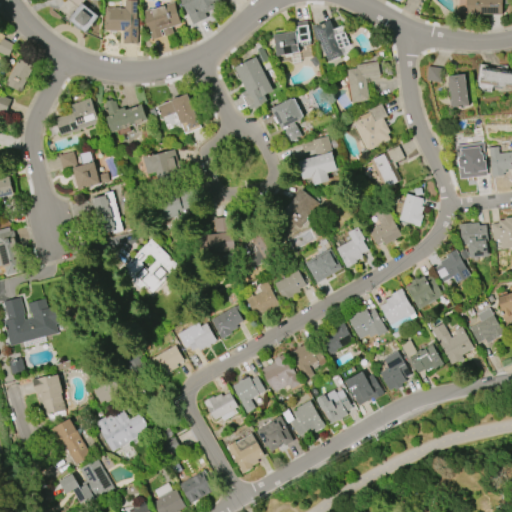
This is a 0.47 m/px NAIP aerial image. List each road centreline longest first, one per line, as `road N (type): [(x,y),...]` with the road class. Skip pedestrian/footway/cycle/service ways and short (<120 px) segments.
road 1 (residential): [(242,497),(192,421),(186,399),(197,379),(395,265),(427,244),(445,218),(447,197),(410,101),(407,29)]
road 2 (residential): [(9,0),(64,58),(114,71),(161,70),(206,56),(272,0),(460,39),(511,36)]
road 3 (residential): [(214,511),(424,399),(511,379)]
road 4 (residential): [(206,56),(222,116),(200,170),(210,197),(259,192),(273,169),(258,135),(222,116)]
road 5 (residential): [(64,58),(28,147),(50,228)]
road 6 (residential): [(47,511),(0,348)]
